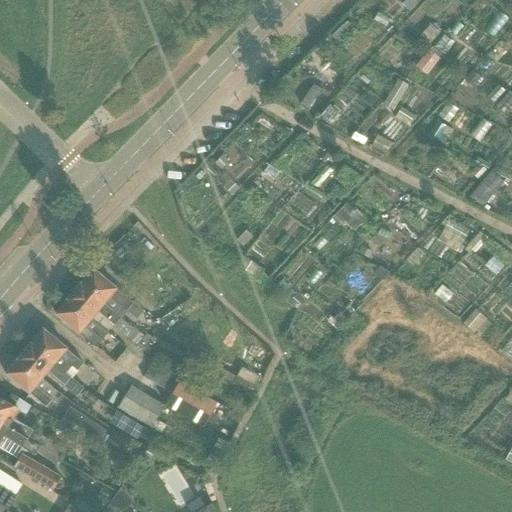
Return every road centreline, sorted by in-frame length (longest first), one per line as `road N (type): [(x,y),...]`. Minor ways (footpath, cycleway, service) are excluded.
road 1 (tertiary): [(100,189),(284,0)]
road 2 (tertiary): [(0,300),(100,189)]
road 3 (residential): [(0,98),(100,189)]
